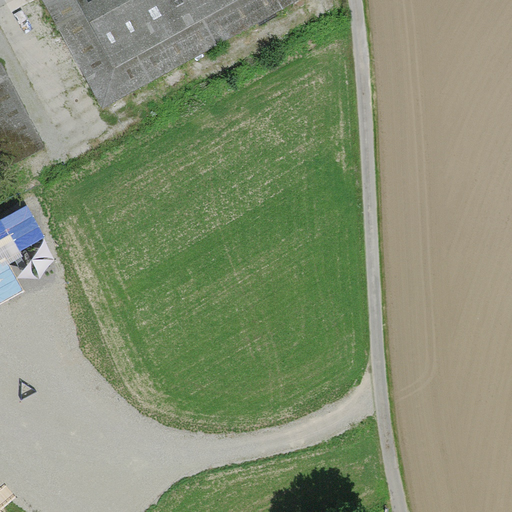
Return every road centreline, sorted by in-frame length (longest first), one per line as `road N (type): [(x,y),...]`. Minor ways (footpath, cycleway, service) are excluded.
road 1 (track): [(399,511),(358,0)]
road 2 (track): [(10,490),(82,426),(181,454),(229,450),(335,421),(385,380)]
